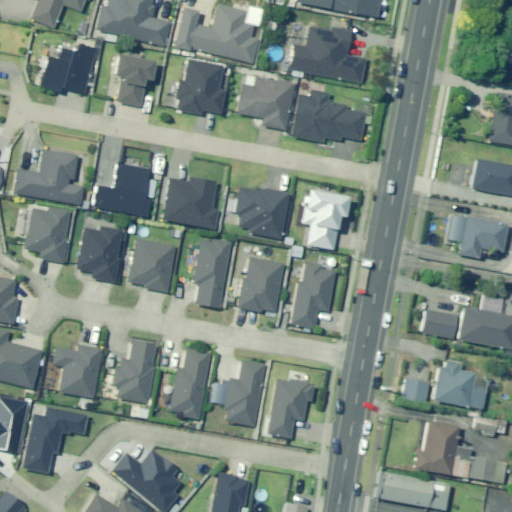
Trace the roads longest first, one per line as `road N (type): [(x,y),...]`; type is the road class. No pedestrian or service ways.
road 1 (residential): [(395,178),(31,108),(25,99)]
road 2 (residential): [(53,506),(127,430),(346,467)]
road 3 (residential): [(44,303),(364,362)]
road 4 (unclassified): [(395,178),(364,362)]
road 5 (unclassified): [(428,0),(395,178)]
